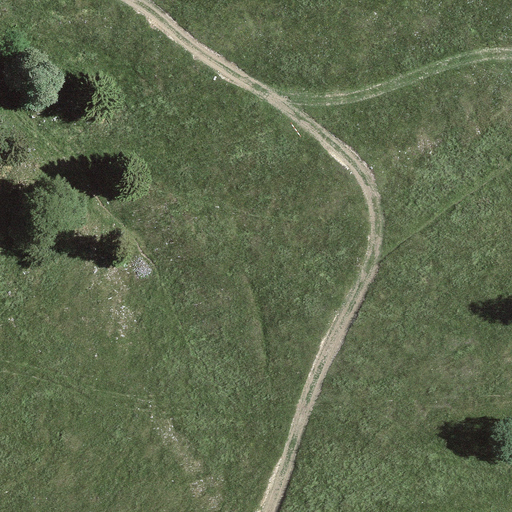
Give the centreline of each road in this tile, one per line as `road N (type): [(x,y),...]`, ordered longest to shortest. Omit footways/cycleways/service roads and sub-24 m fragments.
road 1 (track): [(128,0),(328,141),(357,169),(372,201),(376,243),(269,511)]
road 2 (track): [(255,89),(320,98),(466,55),(511,57)]
